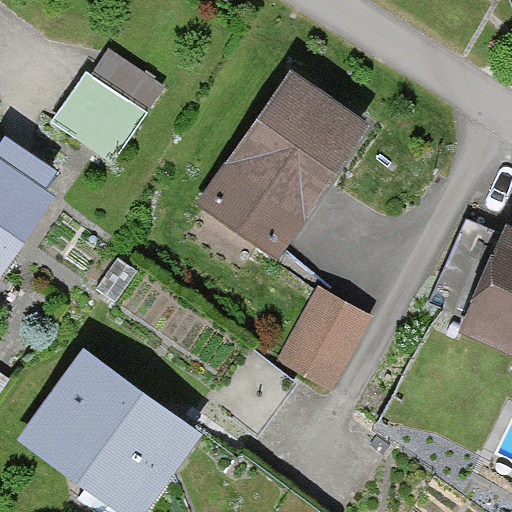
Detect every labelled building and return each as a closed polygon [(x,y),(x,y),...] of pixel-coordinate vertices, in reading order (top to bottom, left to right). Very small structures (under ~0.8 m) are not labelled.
[(152,86),(93,45),(51,107),(110,147),(152,86)] [(203,188),(283,242),(371,111),(291,57),(203,188)] [(0,136),(0,245),(52,174),(0,136)] [(511,350),(511,211),(453,319),(511,350)] [(374,307),(313,274),(270,352),(331,385),(374,307)] [(194,412),(81,331),(24,410),(137,491),(194,412)]
